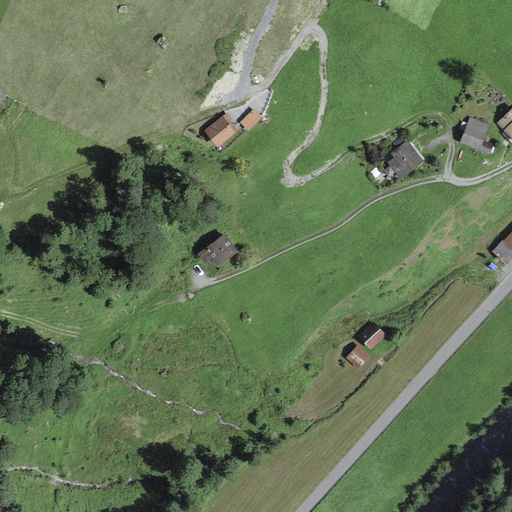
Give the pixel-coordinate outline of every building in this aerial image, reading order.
[(20,93),(0,82),(0,114),(6,118),(20,93)] [(511,107),(493,125),(510,144),(511,142),(511,107)] [(242,121),(250,131),(265,117),(257,108),(242,121)] [(455,141),(472,148),(482,124),(465,117),(455,141)] [(217,118),(199,129),(207,142),(225,131),(217,118)] [(416,162),(404,143),(381,157),(392,176),(416,162)] [(511,227),(492,249),(506,261),(511,255),(511,227)] [(220,233),(198,250),(209,265),(232,248),(220,233)] [(373,321),(357,334),(368,347),(384,334),(373,321)] [(356,345),(343,358),(354,368),(367,355),(356,345)]
